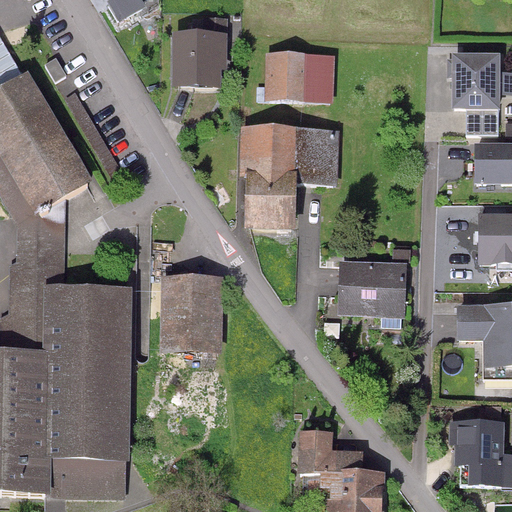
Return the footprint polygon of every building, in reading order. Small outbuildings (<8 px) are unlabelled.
[(108,0),(107,1),(119,22),(146,7),(142,0),(108,0)] [(228,19),(205,19),(205,31),(173,31),(172,87),(221,88),(221,69),(228,70),(228,19)] [(0,86),(22,74),(0,36),(0,86)] [(501,52),(452,52),(452,58),(447,58),(447,77),(453,77),(453,108),(467,108),(467,135),(499,135),(499,109),(500,109),(500,95),(511,94),(511,71),(501,72),(501,52)] [(336,56),(266,53),(265,87),(257,87),(256,102),(333,105),(336,56)] [(67,76),(56,58),(45,64),(56,82),(67,76)] [(0,87),(0,152),(35,211),(65,197),(93,180),(29,71),(22,74),(0,87)] [(123,172),(75,93),(65,100),(112,179),(123,172)] [(339,187),(341,129),(241,125),(239,177),(247,178),(245,227),(296,229),(298,185),(339,187)] [(511,142),(475,143),(475,184),(511,183),(511,142)] [(0,195),(17,225),(17,262),(9,265),(10,313),(0,319),(1,346),(43,349),(44,283),(65,283),(65,197),(35,211),(0,152),(0,195)] [(511,265),(511,213),(478,213),(478,265),(511,265)] [(393,246),(393,261),(411,261),(411,247),(393,246)] [(408,264),(339,261),(337,316),(382,318),(381,328),(401,329),(401,319),(405,319),(408,264)] [(224,277),(162,277),(161,352),(223,352),(224,277)] [(130,461),(132,287),(65,283),(44,283),(43,349),(1,346),(0,346),(0,493),(51,494),(51,498),(126,500),(126,461),(130,461)] [(511,304),(457,303),(456,341),(484,342),(484,369),(511,368),(511,304)] [(511,380),(511,368),(484,369),(483,380),(511,380)] [(511,454),(503,455),(504,423),(450,422),(449,444),(456,445),(455,466),(459,466),(458,486),(511,487),(511,454)] [(333,432),(299,431),(298,473),(304,473),(303,497),(327,497),(326,511),(384,511),(385,471),(364,470),(365,451),(333,450),(333,432)]
